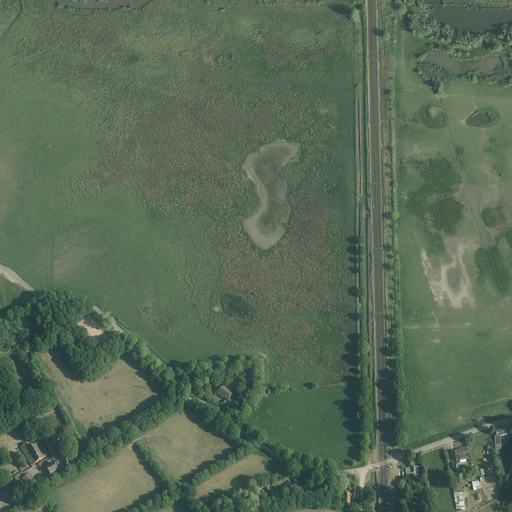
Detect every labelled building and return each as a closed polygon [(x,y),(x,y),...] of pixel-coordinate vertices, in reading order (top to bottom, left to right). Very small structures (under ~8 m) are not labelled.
[(223,387),(220,390),(217,394),(221,397),(221,396),(228,401),(233,394),(223,387)] [(21,448),(29,462),(31,466),(48,456),(40,442),(28,450),(25,445),(21,448)] [(64,447),(59,450),(61,454),(62,454),(60,455),(65,466),(70,464),(65,453),(63,454),(63,453),(66,452),(64,447)] [(455,452),(456,461),(468,459),(466,449),(462,450),(462,451),(455,452)] [(50,467),(47,469),(50,474),(58,470),(52,460),(50,457),(46,460),(50,467)] [(420,469),(419,465),(419,460),(410,461),(411,468),(405,469),(406,475),(417,473),(416,469),(420,469)] [(36,485),(30,474),(22,478),(29,491),(34,489),(32,487),(36,485)] [(300,482),(302,486),(309,482),(306,478),(300,482)] [(270,489),(267,493),(266,494),(276,502),(280,497),(270,489)]
